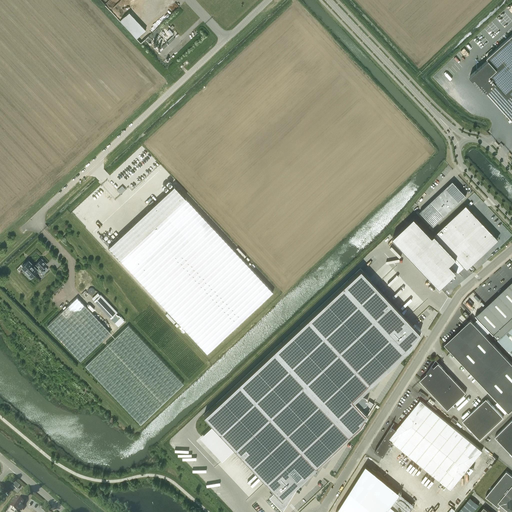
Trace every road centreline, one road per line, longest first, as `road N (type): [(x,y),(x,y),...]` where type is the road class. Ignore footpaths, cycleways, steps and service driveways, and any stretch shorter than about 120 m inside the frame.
road 1 (unclassified): [(22,230),(269,0)]
road 2 (unclassified): [(322,511),(463,292),(511,250)]
road 3 (unknown): [(499,151),(507,142),(502,126),(458,73),(502,20)]
road 4 (tertiary): [(327,0),(440,119)]
road 5 (unknown): [(431,341),(484,390),(438,330)]
